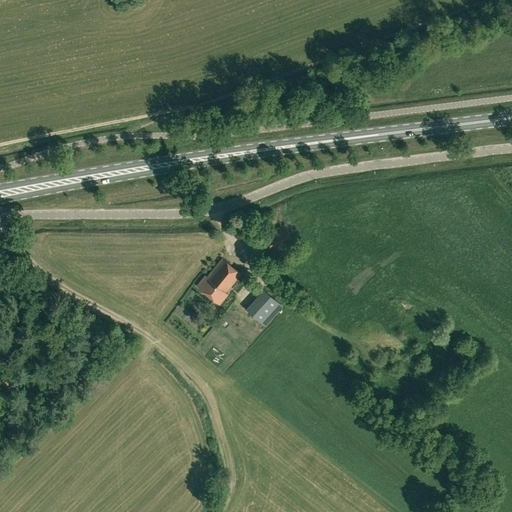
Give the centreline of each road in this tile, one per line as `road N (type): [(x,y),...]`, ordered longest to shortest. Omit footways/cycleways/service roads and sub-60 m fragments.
road 1 (unclassified): [(0,219),(196,212),(323,172),(511,148)]
road 2 (primary): [(511,117),(210,157)]
road 3 (primary): [(0,202),(210,157)]
road 4 (primary): [(210,157),(0,188)]
